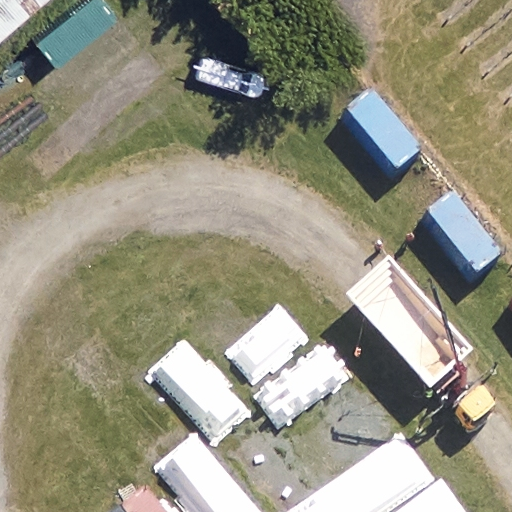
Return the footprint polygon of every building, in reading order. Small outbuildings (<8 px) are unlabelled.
[(1,0),(0,1),(0,41),(47,0),(1,0)] [(93,0),(37,43),(57,69),(118,23),(100,0),(93,0)] [(345,107),(395,168),(422,146),(372,85),(345,107)] [(428,209),(476,271),(502,252),(454,189),(428,209)] [(165,511),(144,486),(119,506),(123,511),(165,511)]
